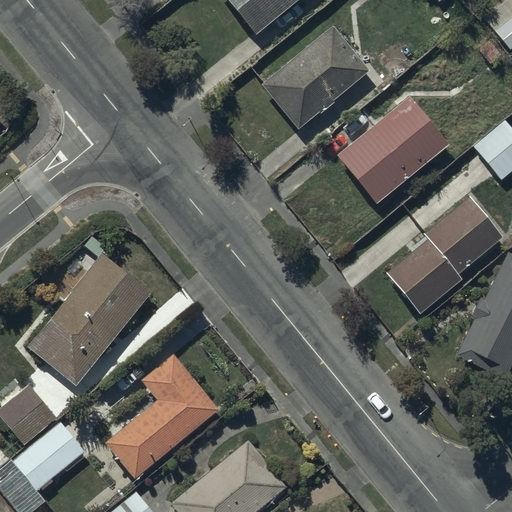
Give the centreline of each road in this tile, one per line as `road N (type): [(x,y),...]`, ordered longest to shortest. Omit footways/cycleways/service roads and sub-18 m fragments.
road 1 (tertiary): [(124,119),(445,511)]
road 2 (residential): [(0,221),(124,119)]
road 3 (tertiary): [(26,0),(124,119)]
